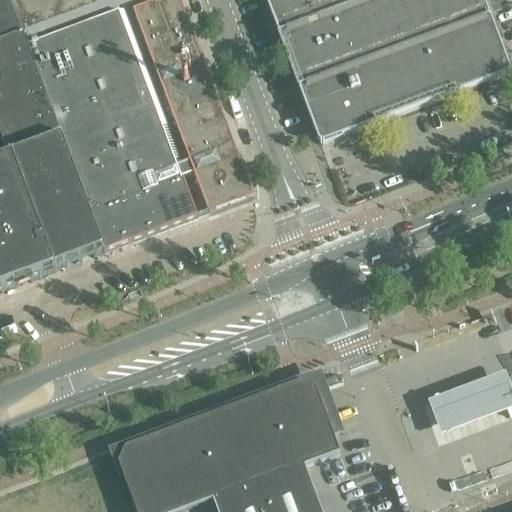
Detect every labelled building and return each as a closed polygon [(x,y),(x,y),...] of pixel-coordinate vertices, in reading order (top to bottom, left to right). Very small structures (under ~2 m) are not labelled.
[(0,0),(0,46),(24,38),(9,0),(0,0)] [(9,0),(24,38),(27,48),(132,9),(155,0),(9,0)] [(178,0),(155,0),(132,9),(195,178),(209,216),(252,199),(178,0)] [(264,0),(278,36),(280,37),(279,38),(299,90),(300,91),(300,92),(319,144),(320,144),(320,145),(321,145),(322,145),(323,146),(375,126),(375,125),(376,125),(377,125),(455,96),(456,95),(457,95),(458,95),(509,76),(510,75),(511,74),(511,73),(511,72),(495,28),(490,15),(502,10),(497,0),(264,0)] [(92,217),(195,178),(132,9),(27,48),(36,72),(46,97),(54,120),(62,142),(91,217),(92,217)] [(0,85),(36,72),(27,48),(24,38),(0,46),(0,85)] [(0,113),(46,97),(36,72),(0,85),(0,113)] [(54,120),(46,97),(0,113),(0,137),(1,140),(54,120)] [(54,120),(1,140),(9,161),(12,160),(62,142),(54,120)] [(62,142),(12,160),(54,273),(104,255),(105,255),(91,217),(62,142)] [(0,293),(13,289),(32,282),(54,273),(12,160),(9,161),(0,164),(0,293)] [(118,250),(209,216),(195,178),(92,217),(105,250),(117,246),(118,250)] [(511,374),(423,407),(438,447),(511,419),(511,374)] [(125,451),(118,467),(123,479),(135,511),(189,511),(213,503),(305,469),(340,456),(320,402),(316,392),(301,385),(125,451)] [(124,511),(105,459),(79,469),(95,511),(124,511)] [(95,511),(79,469),(55,478),(68,511),(95,511)] [(321,511),(305,469),(213,503),(216,511),(321,511)] [(68,511),(55,478),(31,487),(40,511),(68,511)] [(40,511),(31,487),(7,496),(12,511),(40,511)] [(0,498),(0,511),(12,511),(7,496),(0,498)]
